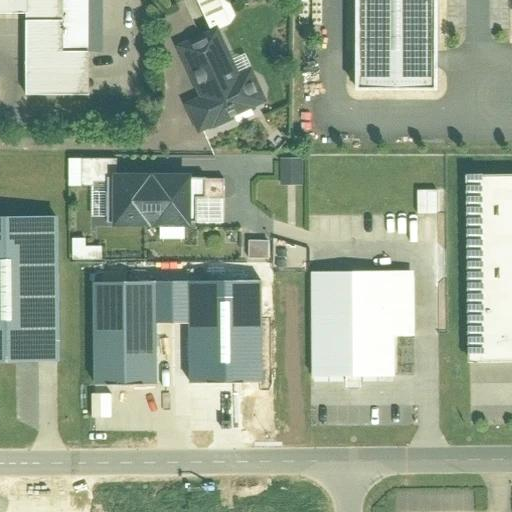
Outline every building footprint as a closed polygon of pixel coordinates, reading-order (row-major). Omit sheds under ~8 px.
[(0,0),(0,17),(24,18),(24,0),(0,0)] [(23,82),(23,100),(88,101),(89,83),(89,56),(84,56),(63,56),(63,5),(62,0),(24,0),(24,18),(23,82)] [(357,0),(358,54),(358,91),(439,93),(439,42),(439,0),(357,0)] [(63,5),(63,56),(84,56),(84,5),(63,5)] [(252,116),(249,110),(252,109),(251,107),(257,104),(244,76),(238,79),(216,31),(180,48),(204,99),(189,106),(200,130),(215,124),(216,125),(235,117),(238,122),(252,116)] [(302,183),(302,157),(278,157),(278,184),(302,183)] [(153,175),(114,175),(114,225),(153,225),(153,175)] [(192,175),(153,175),(153,225),(192,225),(192,175)] [(511,177),(469,178),(470,361),(511,360),(511,177)] [(439,213),(439,189),(414,190),(414,213),(439,213)] [(58,218),(0,218),(0,360),(59,360),(58,218)] [(100,259),(100,246),(85,246),(85,239),(69,239),(69,259),(100,259)] [(246,241),(247,258),(266,257),(265,240),(246,241)] [(409,273),(314,273),(314,379),(390,378),(390,336),(409,336),(409,273)] [(261,281),(190,282),(190,324),(191,385),(263,384),(261,281)] [(156,282),(94,283),(96,386),(157,385),(156,324),(156,282)] [(190,282),(156,282),(156,324),(190,324),(190,282)]
